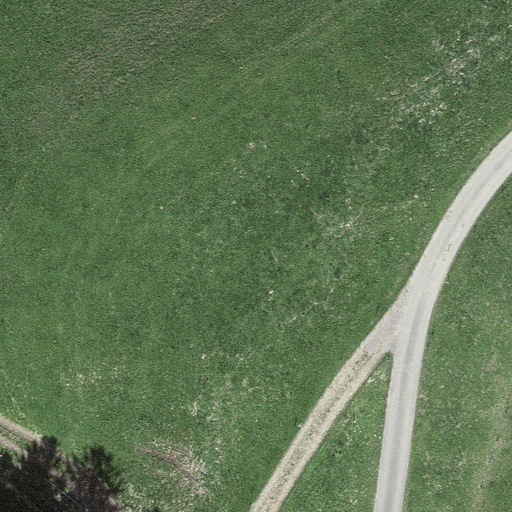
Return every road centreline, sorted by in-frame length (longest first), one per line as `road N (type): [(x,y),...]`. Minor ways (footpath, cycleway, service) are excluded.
road 1 (track): [(511,150),(459,218),(426,282),(387,511)]
road 2 (track): [(264,511),(363,360),(417,313)]
